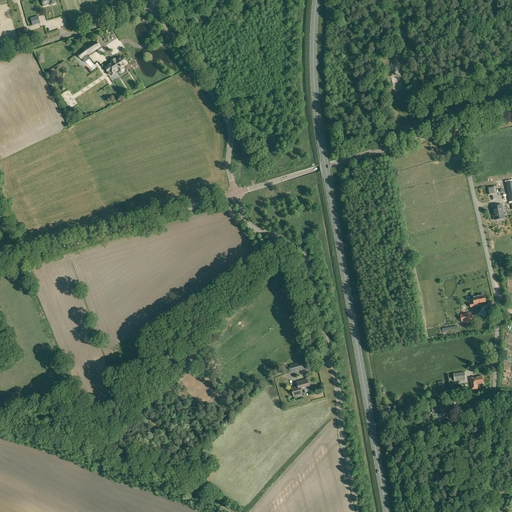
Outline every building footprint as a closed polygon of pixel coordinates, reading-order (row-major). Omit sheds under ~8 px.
[(30,18),(33,25),(40,23),(37,16),(30,18)] [(121,39),(108,45),(114,56),(126,49),(121,39)] [(88,55),(99,47),(95,42),(84,47),(85,49),(78,54),(82,59),(85,62),(90,58),(88,55)] [(123,68),(123,67),(127,64),(126,63),(125,60),(124,61),(122,57),(116,60),(115,59),(111,62),(112,63),(108,65),(106,68),(108,72),(111,70),(113,73),(118,70),(118,71),(119,71),(119,72),(120,72),(121,72),(122,72),(123,71),(123,70),(124,69),(123,69),(123,68)] [(86,61),(93,71),(98,68),(91,58),(86,61)] [(393,68),(392,74),(395,75),(394,80),(401,81),(401,75),(399,75),(400,68),(393,68)] [(487,187),(488,195),(495,193),(494,186),(487,187)] [(492,207),(494,220),(505,218),(502,205),(492,207)] [(485,302),(484,294),(472,297),(473,302),(469,303),(470,307),(479,305),(479,303),(485,302)] [(460,315),(462,322),(472,319),(471,313),(460,315)] [(208,355),(204,359),(208,363),(212,359),(208,355)] [(290,366),(292,372),(306,368),(305,362),(290,366)] [(453,374),(454,381),(465,380),(464,372),(453,374)] [(470,378),(471,390),(477,389),(477,384),(483,383),(482,376),(470,378)] [(291,389),(293,396),(302,394),(301,390),(310,388),(307,379),(297,382),(298,387),(291,389)] [(438,412),(440,418),(449,415),(447,406),(439,408),(438,407),(431,409),(433,414),(438,412)] [(426,428),(428,433),(436,429),(433,425),(426,428)]
